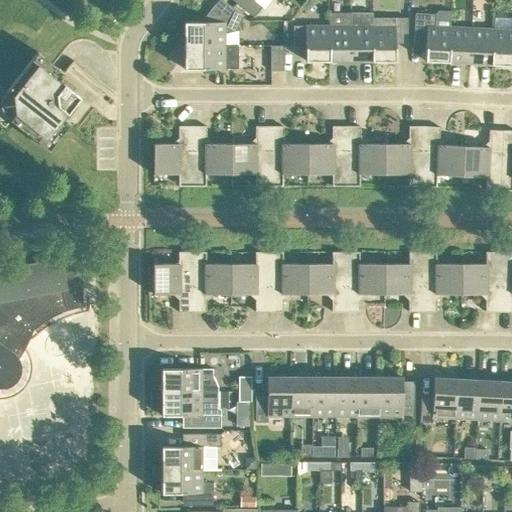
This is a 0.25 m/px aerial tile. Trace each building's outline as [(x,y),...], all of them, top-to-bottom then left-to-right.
[(183,23),(183,46),(224,46),(224,34),(240,30),(240,15),(221,0),(217,0),(209,10),(209,23),(183,23)] [(252,0),(234,0),(233,2),(253,18),(261,8),(252,1),(252,0)] [(447,63),(449,28),(449,11),(438,11),(434,15),(414,14),(412,43),(424,44),(423,62),(447,63)] [(348,13),(327,13),(327,26),(328,62),(349,62),(349,26),(348,26),(348,13)] [(349,62),(371,62),(371,18),(372,18),(372,13),(348,13),(348,26),(349,26),(349,62)] [(371,18),(371,62),(394,62),(394,44),(406,44),(406,18),(372,18),(371,18)] [(511,18),(492,18),(492,30),(490,65),(511,66),(511,18)] [(304,62),(328,62),(327,26),(292,26),(292,52),(304,52),(304,62)] [(447,63),(468,64),(470,29),(449,28),(447,63)] [(468,64),(490,65),(492,30),(470,29),(468,64)] [(224,46),(183,46),(183,70),(224,70),(224,69),(237,69),(237,45),(224,46)] [(269,71),(282,72),(282,46),(269,46),(269,71)] [(0,125),(3,128),(9,121),(47,151),(69,124),(62,118),(79,97),(58,81),(63,74),(36,52),(6,90),(0,85),(0,125)] [(177,187),(191,187),(191,127),(177,127),(177,144),(152,144),(152,175),(177,175),(177,187)] [(205,175),(229,175),(230,144),(205,144),(205,127),(191,127),(191,187),(205,187),(205,175)] [(254,187),(268,187),(268,127),(254,127),(254,144),(230,144),(229,175),(254,175),(254,187)] [(282,175),(306,175),(306,144),(282,144),(282,127),(268,127),(268,187),(282,187),(282,175)] [(331,187),(344,187),(345,127),(331,127),(331,144),(306,144),(306,175),(331,175),(331,187)] [(358,175),(383,175),(383,144),(358,144),(358,127),(345,127),(344,187),(358,187),(358,175)] [(407,187),(421,187),(423,127),(408,127),(408,145),(383,144),(383,175),(408,175),(407,187)] [(436,176),(460,177),(462,147),(438,145),(438,128),(423,127),(421,187),(435,188),(436,176)] [(484,190),(498,191),(501,131),(488,130),(487,148),(462,147),(460,177),(485,178),(484,190)] [(511,186),(511,131),(501,131),(498,191),(511,191),(511,186)] [(177,312),(191,312),(191,252),(177,252),(177,264),(152,264),(152,295),(177,295),(177,312)] [(205,295),(229,295),(229,264),(205,264),(205,252),(191,252),(191,312),(205,312),(205,295)] [(254,312),(268,312),(268,252),(254,252),(254,264),(229,264),(229,295),(254,295),(254,312)] [(282,295),(306,295),(306,264),(282,264),(282,252),(268,252),(268,312),(282,312),(282,295)] [(331,312),(344,312),(345,252),(331,252),(331,264),(306,264),(306,295),(331,295),(331,312)] [(358,295),(383,295),(383,264),(358,264),(358,252),(345,252),(344,312),(358,312),(358,295)] [(407,312),(421,312),(421,252),(407,252),(407,264),(383,264),(383,295),(407,295),(407,312)] [(435,295),(460,295),(460,264),(435,264),(435,252),(421,252),(421,312),(435,312),(435,295)] [(484,312),(498,312),(500,252),(484,252),(484,264),(460,264),(460,295),(484,295),(484,312)] [(511,307),(511,252),(500,252),(498,312),(511,313),(511,307)] [(0,388),(1,389),(3,389),(5,388),(8,387),(9,386),(11,385),(13,384),(15,382),(16,381),(17,379),(18,377),(19,375),(20,373),(20,371),(20,369),(20,367),(20,365),(19,362),(18,360),(17,359),(16,357),(15,355),(13,354),(12,352),(15,347),(18,343),(23,338),(28,333),(33,329),(39,325),(43,322),(47,320),(53,316),(59,313),(66,311),(81,306),(81,272),(63,276),(60,259),(0,271),(0,388)] [(160,369),(160,392),(201,392),(217,392),(217,388),(212,377),(212,369),(160,369)] [(250,402),(250,377),(237,377),(237,402),(250,402)] [(266,417),(289,417),(289,377),(266,377),(266,397),(254,397),(254,422),(266,423),(266,417)] [(289,417),(311,417),(311,377),(289,377),(289,417)] [(311,417),(333,417),(333,377),(311,377),(311,417)] [(333,417),(355,417),(356,377),(333,377),(333,417)] [(355,417),(378,417),(378,378),(356,377),(355,417)] [(378,378),(378,417),(400,417),(400,423),(413,423),(413,382),(401,382),(401,378),(378,378)] [(431,417),(454,419),(456,379),(433,378),(432,398),(420,397),(419,423),(431,423),(431,417)] [(454,419),(476,420),(478,381),(456,379),(454,419)] [(476,420),(498,421),(500,382),(478,381),(476,420)] [(498,421),(511,421),(511,382),(500,382),(498,421)] [(160,392),(160,416),(182,416),(187,416),(187,428),(220,428),(220,409),(217,409),(217,392),(201,392),(160,392)] [(235,418),(235,427),(248,427),(248,418),(235,418)] [(160,447),(160,470),(220,470),(215,470),(215,447),(220,447),(220,434),(186,434),(186,447),(160,447)] [(311,447),(311,457),(333,457),(333,440),(319,440),(319,447),(311,447)] [(300,457),(311,457),(311,447),(311,445),(300,445),(300,457)] [(474,447),(474,448),(474,460),(483,460),(483,448),(474,447)] [(336,457),(348,457),(348,448),(336,448),(336,457)] [(360,448),(360,457),(371,457),(371,448),(360,448)] [(462,459),(474,460),(474,448),(463,448),(462,459)] [(255,469),(255,458),(244,458),(244,469),(255,469)] [(305,471),(318,471),(318,463),(305,463),(305,471)] [(318,463),(318,471),(318,484),(330,484),(330,463),(318,463)] [(349,471),(361,471),(361,463),(349,463),(349,471)] [(361,463),(361,471),(373,471),(373,463),(361,463)] [(274,464),(274,476),(289,476),(289,464),(274,464)] [(469,474),(481,474),(482,466),(469,465),(469,474)] [(482,466),(481,474),(493,475),(494,467),(482,466)] [(220,470),(160,470),(160,494),(186,494),(187,506),(212,506),(212,484),(201,482),(201,471),(220,471),(220,470)] [(254,508),(254,497),(240,497),(239,507),(254,508)] [(382,507),(382,511),(417,511),(418,502),(405,502),(405,507),(382,507)]
